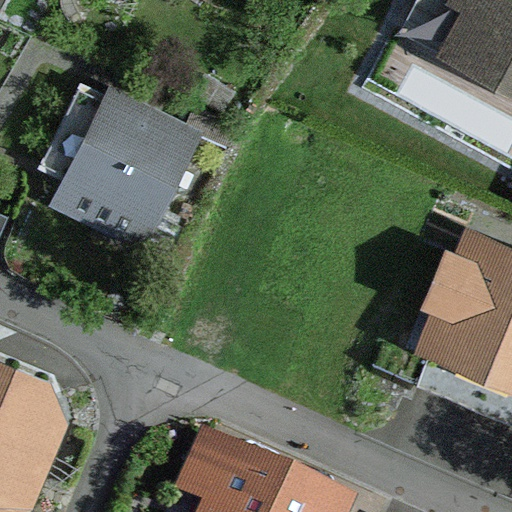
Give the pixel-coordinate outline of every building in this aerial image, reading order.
[(511,0),(470,0),(475,2),(455,40),(511,71),(511,0)] [(82,86),(44,163),(143,211),(181,135),(82,86)] [(511,423),(511,258),(472,241),(415,383),(511,423)] [(0,499),(17,506),(56,416),(45,388),(0,369),(0,499)] [(334,511),(335,511),(203,452),(175,511),(334,511)]
